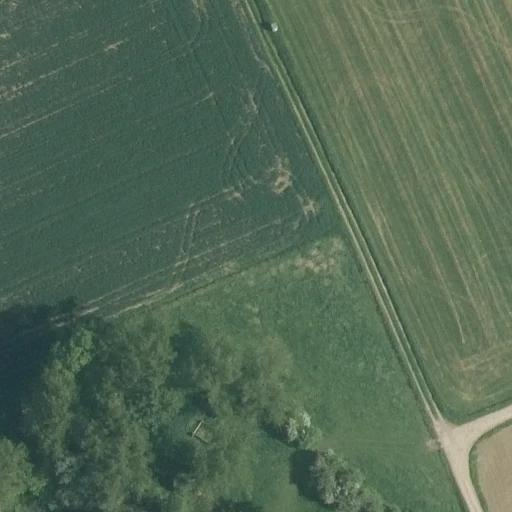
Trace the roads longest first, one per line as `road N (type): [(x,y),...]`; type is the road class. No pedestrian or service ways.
road 1 (track): [(253,0),(448,440)]
road 2 (track): [(511,412),(448,440),(476,511)]
